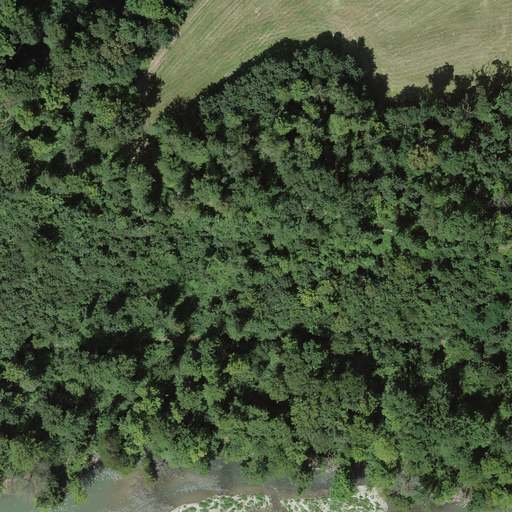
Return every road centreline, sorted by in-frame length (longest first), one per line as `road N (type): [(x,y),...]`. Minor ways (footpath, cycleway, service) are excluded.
road 1 (track): [(511,321),(445,331),(72,344),(0,356)]
road 2 (track): [(511,242),(191,198),(141,151)]
